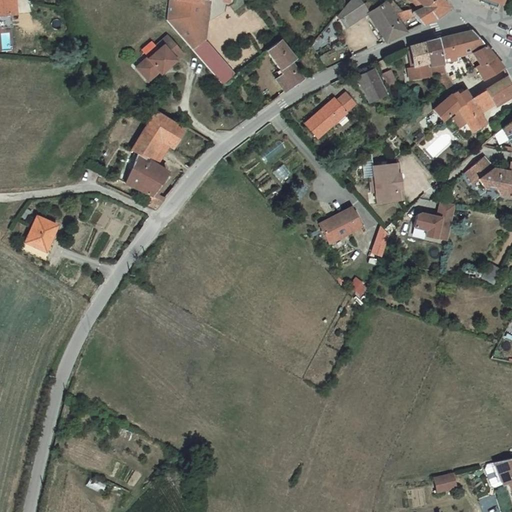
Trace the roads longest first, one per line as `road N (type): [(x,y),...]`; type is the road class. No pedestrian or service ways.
road 1 (unclassified): [(470,12),(327,81),(228,144),(162,218)]
road 2 (unclassified): [(162,218),(85,323),(30,511)]
road 3 (residential): [(0,197),(97,187),(162,218)]
